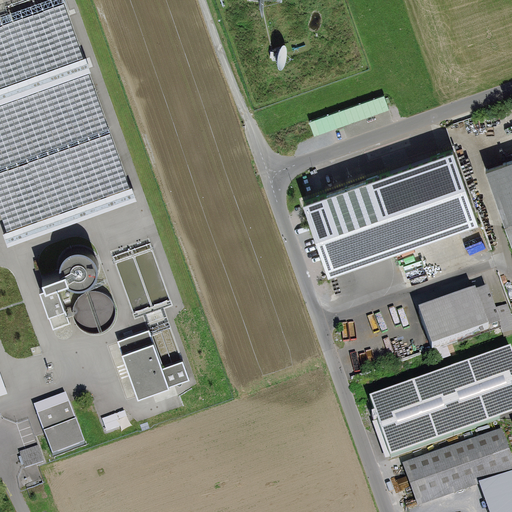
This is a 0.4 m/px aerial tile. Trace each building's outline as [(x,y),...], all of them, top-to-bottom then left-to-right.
[(385,93),(309,119),(314,135),(390,109),(385,93)] [(328,269),(479,216),(453,144),(303,197),(328,269)] [(511,242),(511,156),(485,166),(511,242)] [(95,169),(67,179),(74,199),(102,189),(95,169)] [(52,184),(24,195),(30,214),(59,204),(52,184)] [(97,256),(93,250),(88,246),(81,244),(75,245),(68,247),(63,252),(60,257),(59,264),(59,269),(60,270),(63,276),(64,278),(67,281),(73,284),(80,284),(86,283),(92,280),(96,275),(99,269),(99,262),(97,256)] [(53,326),(71,320),(57,280),(64,278),(63,276),(60,270),(59,269),(43,274),(46,284),(39,286),(53,326)] [(432,349),(501,325),(495,309),(488,287),(419,311),(432,349)] [(511,315),(508,304),(495,309),(501,325),(504,334),(511,330),(511,315)] [(163,366),(149,327),(118,339),(138,396),(189,377),(182,359),(181,359),(164,365),(163,366)] [(369,398),(390,459),(511,415),(511,350),(511,348),(369,398)] [(35,406),(53,455),(85,444),(66,394),(35,406)] [(125,411),(118,414),(120,419),(127,417),(125,411)] [(117,414),(102,419),(107,431),(121,426),(117,414)] [(403,465),(418,507),(511,474),(511,455),(503,430),(403,465)] [(25,468),(44,461),(38,446),(20,453),(25,468)]
